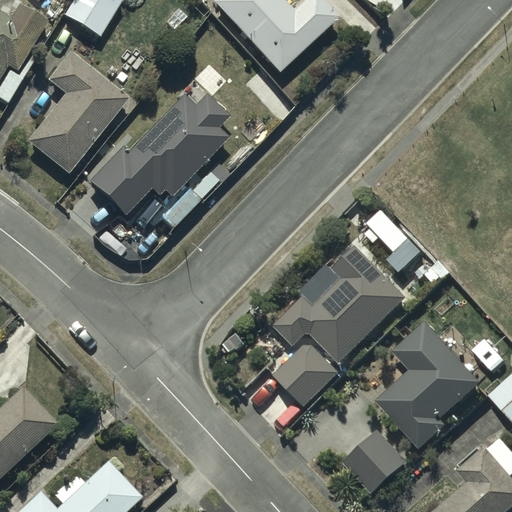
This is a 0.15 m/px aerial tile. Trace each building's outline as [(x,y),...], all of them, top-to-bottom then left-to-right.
[(116,0),(73,0),(63,17),(99,39),(121,3),(116,0)] [(278,0),(216,0),(212,4),(278,75),(337,19),(319,0),(308,0),(293,15),(278,0)] [(10,21),(0,15),(0,100),(9,106),(24,81),(16,76),(47,24),(19,6),(10,21)] [(127,101),(68,55),(46,83),(63,96),(27,143),(68,176),(127,101)] [(277,91),(262,106),(278,122),(293,106),(277,91)] [(196,110),(185,99),(130,156),(123,150),(88,185),(126,222),(151,196),(156,201),(166,191),(171,195),(225,139),(215,130),(226,118),(207,99),(196,110)] [(309,333),(340,365),(407,299),(356,248),(332,272),(342,281),(315,308),(305,298),(275,327),(295,347),(309,333)] [(481,384),(425,324),(393,353),(410,372),(376,404),(419,451),(447,426),(442,420),(481,384)] [(263,375),(297,413),(339,374),(310,342),(273,376),(268,371),(263,375)] [(238,353),(224,363),(243,388),(257,377),(238,353)] [(511,376),(489,396),(511,423),(511,376)] [(0,479),(55,428),(20,391),(0,409),(0,479)] [(379,432),(344,464),(372,495),(407,463),(379,432)] [(434,511),(509,511),(511,510),(511,477),(511,478),(511,477),(511,451),(502,439),(488,451),(486,448),(457,473),(467,484),(434,511)] [(106,464),(82,486),(75,478),(53,499),(61,508),(56,511),(40,495),(22,511),(126,511),(140,499),(106,464)]
